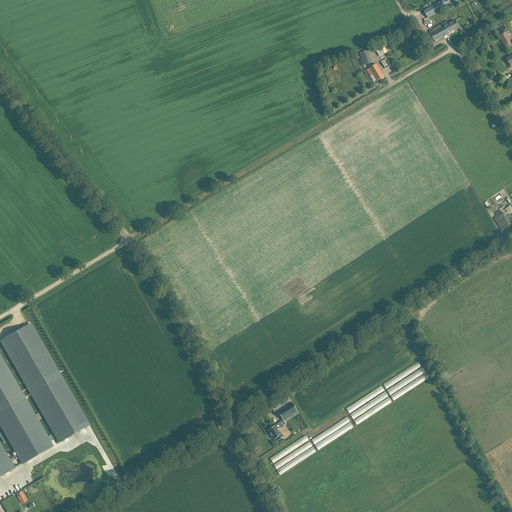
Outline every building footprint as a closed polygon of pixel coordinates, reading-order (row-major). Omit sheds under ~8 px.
[(442,0),(423,11),(427,18),(460,0),(442,0)] [(460,28),(457,24),(455,20),(448,23),(447,21),(429,31),(435,42),(460,28)] [(506,32),(499,36),(505,46),(509,44),(507,39),(509,37),(506,32)] [(386,53),(383,47),(377,50),(379,56),(386,53)] [(372,65),(366,50),(359,52),(365,68),(372,65)] [(387,58),(381,62),(385,69),(391,66),(387,58)] [(371,76),(374,75),(377,81),(384,77),(377,64),(367,70),(371,76)] [(498,217),(495,219),(502,231),(503,230),(511,225),(505,213),(503,214),(501,210),(496,214),(498,217)] [(31,324),(1,342),(31,394),(59,442),(89,425),(61,377),(31,324)] [(0,424),(22,463),(52,446),(50,442),(51,442),(53,440),(51,435),(48,437),(47,437),(37,420),(38,420),(41,418),(38,414),(35,415),(35,416),(0,355),(0,424)] [(419,361),(383,383),(386,388),(422,367),(419,361)] [(393,399),(430,379),(423,367),(410,374),(400,380),(401,382),(387,389),(393,399)] [(382,386),(345,408),(348,413),(385,391),(382,386)] [(349,413),(356,425),(392,402),(385,391),(349,413)] [(291,403),(277,412),(283,421),(297,412),(291,403)] [(344,411),(307,432),(310,438),(347,417),(344,411)] [(348,418),(311,438),(317,449),(354,428),(348,418)] [(275,426),(268,431),(274,440),(276,438),(278,441),(283,437),(279,433),(275,426)] [(269,458),(280,475),(316,452),(306,435),(269,458)] [(0,476),(14,468),(0,444),(0,476)] [(30,468),(12,477),(13,480),(0,485),(0,487),(4,497),(19,490),(20,491),(36,483),(30,468)] [(17,497),(21,503),(27,500),(23,494),(22,494),(21,492),(17,495),(18,497),(17,497)]
